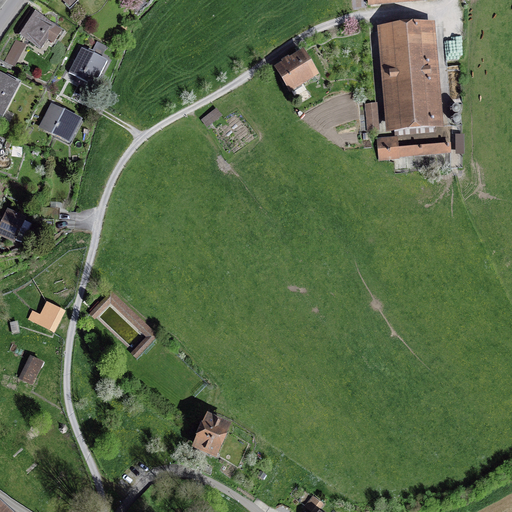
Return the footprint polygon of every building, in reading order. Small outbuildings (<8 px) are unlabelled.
[(62,33),(32,13),(18,33),(39,47),(44,41),(53,47),(62,33)] [(426,27),(387,31),(395,129),(434,125),(426,27)] [(16,41),(5,61),(13,66),(24,46),(16,41)] [(107,62),(82,48),(68,73),(94,87),(107,62)] [(303,53),(276,70),(289,92),(316,76),(303,53)] [(17,84),(0,74),(0,115),(1,116),(17,84)] [(87,99),(75,93),(71,99),(84,106),(87,99)] [(375,104),(367,105),(369,131),(378,130),(375,104)] [(79,120),(52,106),(41,128),(67,142),(79,120)] [(219,116),(215,111),(202,121),(207,126),(219,116)] [(456,136),(457,156),(465,155),(465,136),(456,136)] [(396,138),(378,140),(380,159),(398,158),(398,157),(450,153),(449,145),(397,149),(396,138)] [(41,208),(40,218),(54,220),(57,220),(58,209),(41,208)] [(32,224),(7,213),(0,228),(0,233),(22,244),(32,224)] [(54,220),(40,218),(39,227),(53,228),(54,220)] [(149,338),(134,354),(137,358),(157,336),(111,293),(91,314),(95,317),(110,301),(149,338)] [(64,312),(47,303),(41,316),(33,312),(29,320),(53,332),(64,312)] [(42,363),(31,358),(20,379),(31,384),(42,363)] [(228,427),(208,418),(195,445),(216,454),(228,427)] [(322,504),(314,498),(306,507),(312,511),(316,507),(318,509),(322,504)]
